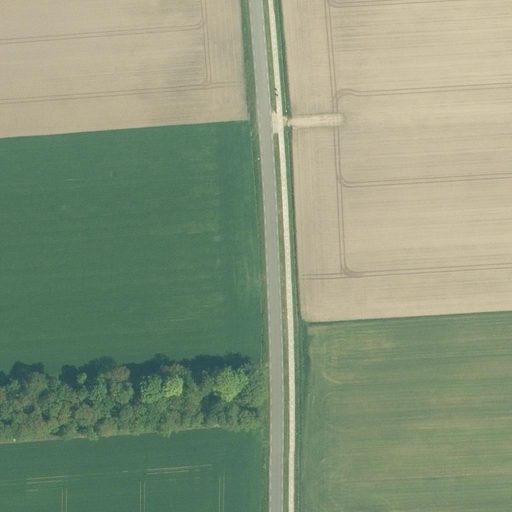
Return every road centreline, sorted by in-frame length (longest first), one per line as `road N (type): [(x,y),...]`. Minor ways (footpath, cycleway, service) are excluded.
road 1 (tertiary): [(275,511),(276,373),(255,0)]
road 2 (track): [(276,373),(0,398)]
